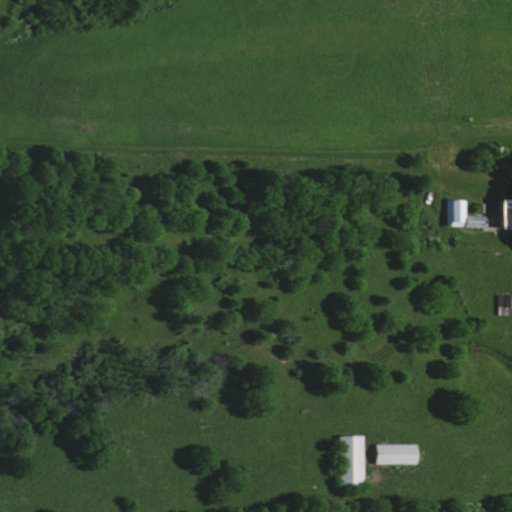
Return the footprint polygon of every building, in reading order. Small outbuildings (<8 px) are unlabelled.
[(461,199),(442,198),(442,226),(470,227),(470,220),(460,219),(461,199)] [(492,228),(511,228),(511,218),(511,198),(493,198),(492,228)] [(508,295),(494,295),(494,315),(509,314),(508,295)] [(358,436),(336,435),(334,484),(357,484),(358,436)] [(411,463),(411,443),(371,443),(371,464),(411,463)]
